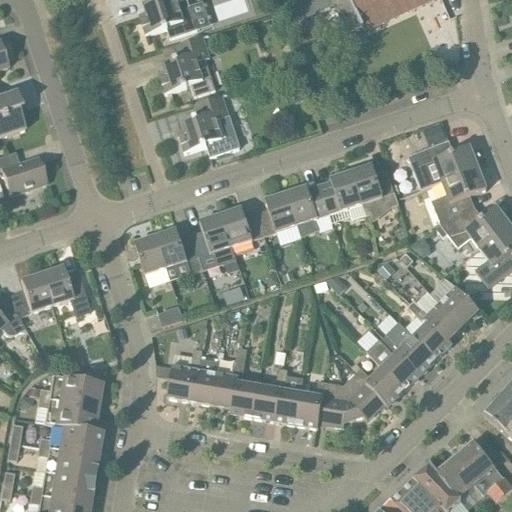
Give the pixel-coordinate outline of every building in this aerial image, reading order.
[(196,33),(187,4),(190,2),(189,0),(159,0),(161,3),(144,8),(147,17),(140,20),(147,39),(168,32),(171,41),(196,33)] [(364,31),(434,0),(302,0),(289,6),(297,24),(334,8),(346,36),(362,29),(364,31)] [(216,93),(212,81),(206,63),(210,61),(203,40),(176,49),(180,61),(163,67),(166,76),(159,79),(166,98),(187,91),(191,101),(216,93)] [(0,74),(8,72),(0,46),(0,74)] [(0,101),(0,141),(25,133),(19,114),(22,113),(17,97),(0,101)] [(239,151),(229,120),(222,99),(195,108),(199,120),(182,126),(186,135),(179,138),(185,157),(207,150),(210,161),(239,151)] [(449,144),(413,158),(422,179),(427,192),(442,186),(479,171),(470,150),(454,156),(449,144)] [(14,169),(10,157),(0,160),(0,174),(2,174),(11,200),(47,188),(38,161),(14,169)] [(376,178),(373,169),(352,176),(362,208),(395,197),(388,174),(376,178)] [(442,230),(475,211),(471,200),(487,193),(479,171),(442,186),(448,199),(432,205),(442,230)] [(330,218),(362,208),(352,176),(331,183),(334,192),(322,196),(330,218)] [(311,199),(308,191),(287,197),(297,229),(330,218),(322,196),(311,199)] [(265,240),(297,229),(287,197),(266,204),(269,213),(257,217),(265,240)] [(511,229),(497,210),(483,221),(475,211),(442,230),(458,252),(471,241),(480,253),(511,229)] [(245,221),(243,212),(222,219),(232,250),(265,240),(257,217),(245,221)] [(192,238),(199,261),(204,274),(236,264),(232,250),(222,219),(200,226),(203,235),(192,238)] [(489,292),(511,273),(511,259),(511,258),(511,257),(511,230),(511,229),(480,253),(489,264),(475,274),(489,292)] [(180,242),(177,233),(156,240),(167,272),(199,261),(192,238),(180,242)] [(146,279),(167,272),(156,240),(135,247),(146,279)] [(413,264),(406,257),(399,263),(406,271),(413,264)] [(65,280),(63,271),(41,278),(52,310),(73,303),(78,320),(90,316),(77,276),(65,280)] [(19,322),(31,316),(52,310),(41,278),(20,285),(23,293),(7,301),(19,322)] [(463,330),(479,314),(457,291),(441,307),(463,330)] [(19,322),(7,301),(0,304),(0,333),(7,327),(19,322)] [(408,311),(415,318),(421,312),(414,304),(408,311)] [(429,319),(421,312),(415,318),(423,326),(425,323),(429,326),(448,345),(449,344),(463,330),(441,307),(429,319)] [(163,331),(183,324),(179,311),(158,317),(163,331)] [(448,345),(429,326),(414,341),(436,364),(453,348),(449,344),(448,345)] [(401,353),(387,338),(380,345),(395,360),(398,356),(421,379),(436,364),(414,341),(401,353)] [(237,360),(246,361),(248,353),(239,351),(237,360)] [(192,363),(201,364),(203,354),(194,352),(192,363)] [(64,355),(70,376),(77,376),(78,356),(64,355)] [(405,395),(421,379),(398,356),(395,360),(382,372),(405,395)] [(190,406),(195,374),(190,373),(192,363),(175,360),(173,370),(167,402),(190,406)] [(237,360),(234,380),(238,381),(243,382),(246,361),(237,360)] [(211,409),(216,377),(218,367),(201,364),(192,363),(190,373),(195,374),(190,406),(211,409)] [(286,384),(287,379),(288,374),(279,372),(277,383),(286,384)] [(405,395),(382,372),(371,383),(361,372),(356,377),(386,407),(385,407),(389,411),(405,395)] [(237,386),(238,381),(234,380),(216,377),(211,409),(232,413),(233,413),(237,386)] [(367,424),(385,407),(386,407),(356,377),(344,390),(355,424),(364,421),(367,424)] [(94,434),(102,388),(52,379),(49,395),(40,393),(37,411),(46,412),(44,428),(53,430),(49,444),(40,442),(37,460),(46,461),(41,491),(32,489),(29,507),(38,509),(37,511),(89,511),(102,436),(94,434)] [(295,429),(301,397),(303,382),(287,379),(286,384),(277,383),(276,393),(279,393),(274,425),(295,429)] [(319,427),(326,387),(319,385),(316,400),(301,397),(295,429),(318,432),(319,428),(319,427)] [(258,390),(237,386),(233,413),(232,413),(230,418),(253,421),(258,390)] [(344,432),(345,427),(355,424),(344,390),(326,387),(319,427),(319,428),(344,432)] [(274,425),(279,393),(276,393),(258,390),(253,421),(274,425)] [(511,396),(508,393),(485,418),(505,438),(511,444),(511,396)] [(17,465),(23,430),(13,428),(7,464),(17,465)] [(498,509),(511,497),(511,493),(474,445),(436,474),(460,505),(475,492),(484,502),(488,499),(498,509)] [(431,470),(392,505),(398,511),(459,511),(463,509),(460,505),(431,470)] [(10,504),(15,477),(5,476),(1,502),(10,504)]
